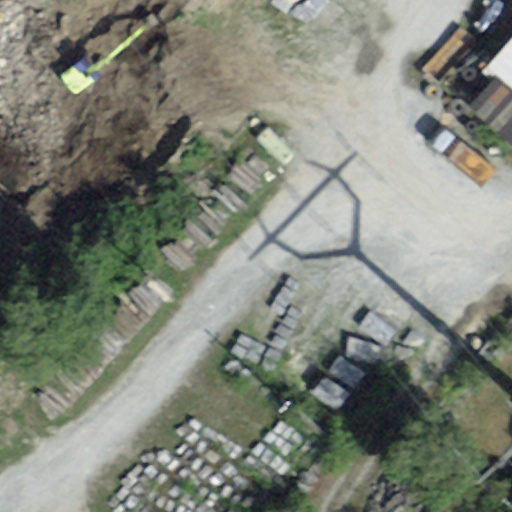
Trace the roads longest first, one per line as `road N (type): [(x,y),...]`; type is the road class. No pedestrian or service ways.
road 1 (track): [(352,147),(78,475),(0,509)]
road 2 (track): [(262,0),(259,54),(312,123),(433,195),(511,218)]
road 3 (track): [(511,225),(309,511)]
road 4 (track): [(352,147),(431,0)]
